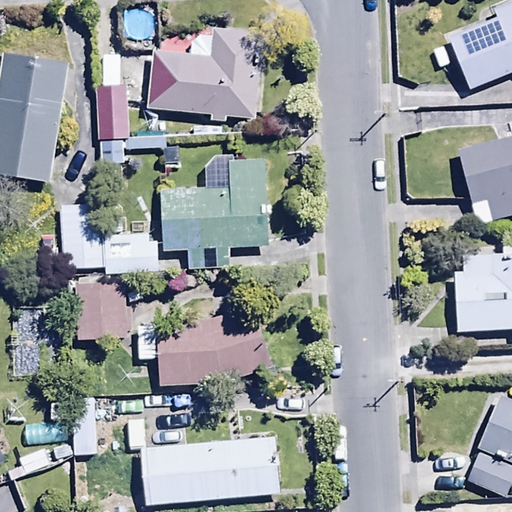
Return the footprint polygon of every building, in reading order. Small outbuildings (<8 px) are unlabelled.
[(454,47),(477,102),(511,87),(511,13),(501,18),(504,26),(454,47)] [(256,126),(263,39),(215,36),(214,47),(186,45),(183,64),(155,61),(150,115),(212,120),(212,129),(226,130),(227,123),(256,126)] [(109,92),(97,93),(101,169),(124,168),(123,145),(130,145),(127,93),(121,60),(104,63),(109,92)] [(77,71),(13,61),(0,140),(0,187),(57,197),(77,71)] [(511,143),(461,157),(482,232),(511,224),(511,143)] [(166,200),(170,259),(195,258),(196,281),(238,278),(236,256),(279,253),(275,170),(227,173),(228,197),(166,200)] [(159,279),(158,239),(104,240),(103,210),(62,211),(64,276),(105,274),(106,281),(159,279)] [(497,261),(496,250),(454,252),(458,339),(511,336),(511,233),(503,234),(504,261),(497,261)] [(137,288),(87,288),(87,355),(137,355),(137,288)] [(271,323),(143,334),(146,370),(165,368),(167,395),(276,386),(271,323)] [(466,489),(505,505),(511,490),(511,406),(502,403),(466,489)] [(96,404),(74,404),(75,462),(97,461),(96,404)] [(146,454),(150,511),(176,511),(291,503),(287,443),(146,454)] [(42,455),(20,464),(27,482),(50,473),(42,455)]
